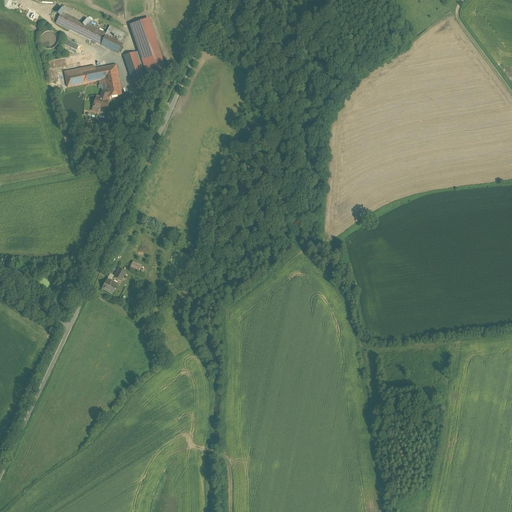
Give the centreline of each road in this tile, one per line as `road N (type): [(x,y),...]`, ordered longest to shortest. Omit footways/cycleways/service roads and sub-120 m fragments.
road 1 (unclassified): [(217,0),(68,326)]
road 2 (unclassified): [(68,326),(0,474)]
